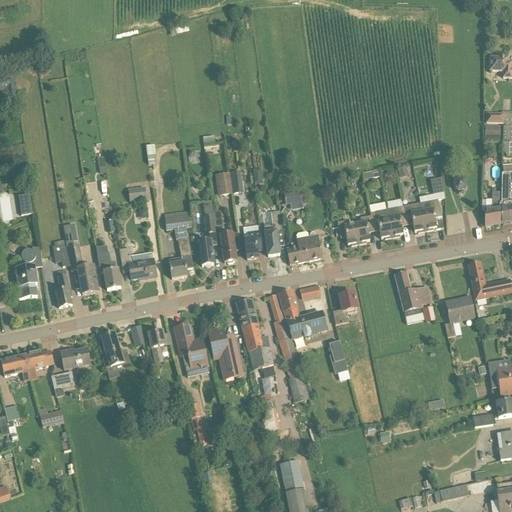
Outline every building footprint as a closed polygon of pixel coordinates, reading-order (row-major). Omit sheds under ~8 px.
[(511,64),(508,64),(508,60),(490,59),(490,73),(503,73),(503,80),(511,79),(511,64)] [(486,125),(503,125),(503,116),(487,115),(486,125)] [(485,128),(485,137),(500,137),(500,128),(485,128)] [(214,137),(203,139),(204,146),(215,145),(214,137)] [(101,175),(106,174),(104,159),(98,160),(101,175)] [(405,168),(397,171),(399,178),(408,175),(405,168)] [(501,196),(501,225),(511,223),(511,171),(502,173),(502,177),(501,196)] [(239,174),(230,175),(232,195),(242,194),(239,174)] [(219,197),(232,195),(230,175),(216,177),(219,197)] [(459,195),(464,194),(464,192),(466,189),(465,182),(462,180),(461,178),(456,179),(456,181),(456,182),(454,184),(455,191),(458,193),(459,195)] [(445,194),(444,181),(434,183),(436,195),(445,194)] [(129,193),(131,203),(146,201),(145,189),(139,190),(138,186),(133,187),(133,192),(129,193)] [(283,190),(284,196),(285,206),(301,204),(300,193),(291,195),(291,189),(283,190)] [(501,225),(501,196),(493,195),(492,210),(485,211),(485,228),(501,225)] [(19,216),(31,216),(30,197),(19,197),(19,216)] [(387,210),(402,207),(400,201),(386,204),(387,210)] [(420,205),(426,234),(433,232),(433,231),(436,230),(437,231),(444,230),(442,220),(439,221),(438,218),(441,218),(438,201),(420,205)] [(370,213),(385,211),(385,204),(369,206),(370,213)] [(407,225),(412,224),(414,234),(418,234),(418,235),(426,234),(420,205),(403,208),(407,225)] [(387,211),(392,240),(400,239),(399,237),(403,237),(401,226),(407,225),(403,208),(397,209),(387,211)] [(287,218),(290,213),(284,210),(281,214),(287,218)] [(370,215),(371,218),(373,231),(379,230),(381,241),(385,240),(385,242),(392,240),(387,211),(370,215)] [(166,233),(175,232),(187,230),(192,229),(190,213),(164,216),(166,233)] [(282,232),(280,214),(273,214),(271,217),(273,227),(266,228),(264,230),(268,259),(280,257),(276,233),(282,232)] [(206,236),(216,234),(214,218),(205,220),(206,236)] [(354,221),(359,247),(366,245),(366,244),(370,243),(368,232),(373,231),(371,218),(354,221)] [(359,247),(354,221),(337,224),(340,238),(345,237),(348,247),(351,247),(351,248),(359,247)] [(188,240),(187,230),(175,232),(176,242),(188,240)] [(262,252),(260,233),(249,235),(249,241),(244,242),(247,262),(258,260),(257,253),(262,252)] [(311,239),(298,241),(296,242),(298,249),(287,251),(290,267),(322,261),(317,235),(314,233),(312,234),(311,236),(311,239)] [(211,268),(211,267),(214,267),(211,248),(217,247),(216,234),(206,236),(207,243),(199,244),(202,268),(205,268),(205,269),(206,269),(207,270),(208,270),(209,270),(209,269),(210,269),(210,268),(211,268)] [(232,236),(220,237),(224,265),(226,264),(228,266),(233,266),(234,263),(236,263),(232,236)] [(63,269),(70,268),(67,250),(65,242),(58,244),(58,243),(54,244),(54,248),(52,248),(55,265),(62,264),(63,269)] [(78,248),(67,250),(70,268),(71,274),(78,273),(83,297),(99,294),(93,267),(82,270),(78,248)] [(42,267),(39,251),(32,250),(32,253),(31,253),(30,253),(28,253),(27,253),(25,254),(24,255),(23,256),(23,257),(23,258),(22,259),(22,260),(22,261),(23,262),(23,263),(24,264),(25,265),(26,266),(28,266),(29,267),(31,266),(33,266),(34,265),(34,268),(42,267)] [(130,250),(119,252),(123,273),(129,272),(131,282),(146,280),(146,281),(156,279),(153,262),(132,266),(130,250)] [(180,253),(181,260),(191,258),(190,251),(180,253)] [(108,254),(97,256),(99,265),(103,264),(104,273),(104,274),(107,292),(121,290),(117,271),(111,272),(108,254)] [(193,270),(191,258),(181,260),(182,265),(169,267),(172,281),(187,278),(186,271),(193,270)] [(480,265),(468,268),(476,302),(511,294),(509,282),(485,287),(480,265)] [(18,281),(18,287),(19,293),(20,293),(20,295),(18,296),(19,302),(37,299),(36,291),(35,287),(37,286),(34,268),(27,269),(27,268),(22,270),(16,271),(16,272),(14,273),(18,281)] [(65,272),(57,274),(61,293),(55,294),(59,310),(72,307),(70,299),(72,299),(70,290),(67,278),(66,278),(65,272)] [(394,278),(403,311),(405,319),(422,315),(421,310),(423,310),(422,307),(430,305),(428,297),(430,296),(429,293),(428,294),(427,289),(411,293),(406,275),(394,278)] [(292,293),(279,297),(292,341),(303,338),(303,339),(305,341),(308,342),(311,340),(311,337),(311,336),(327,332),(322,314),(298,321),(295,311),(296,311),(292,293)] [(349,324),(346,313),(357,311),(354,295),(339,298),(342,313),(333,315),(336,327),(349,324)] [(462,303),(446,307),(449,322),(465,319),(466,322),(474,320),(470,299),(461,301),(462,303)] [(273,368),(268,349),(266,338),(260,340),(257,327),(251,302),(237,306),(254,372),(261,370),(263,377),(270,375),(271,377),(275,376),(274,371),(273,367),(273,368)] [(431,309),(423,310),(427,324),(435,322),(431,309)] [(289,341),(284,322),(274,325),(279,344),(280,344),(289,380),(287,381),(294,404),(307,401),(290,341),(289,341)] [(453,325),(445,326),(447,340),(456,338),(453,325)] [(185,369),(190,367),(191,372),(208,369),(201,341),(193,343),(189,327),(174,331),(181,358),(183,358),(185,369)] [(140,329),(131,331),(137,349),(146,346),(140,329)] [(214,361),(220,360),(225,382),(242,378),(234,338),(225,340),(223,330),(208,334),(214,361)] [(163,333),(148,336),(151,351),(152,351),(155,365),(163,364),(160,349),(166,348),(163,333)] [(101,340),(110,369),(106,370),(109,380),(118,377),(115,367),(124,364),(115,336),(101,340)] [(348,373),(340,344),(329,347),(337,376),(348,373)] [(70,352),(60,354),(64,372),(90,366),(87,351),(71,354),(70,352)] [(26,365),(28,373),(35,371),(47,368),(44,353),(26,357),(28,364),(26,365)] [(21,375),(28,373),(26,365),(28,364),(26,357),(0,363),(4,379),(21,375)] [(511,395),(511,370),(511,371),(498,373),(497,365),(489,366),(488,365),(492,391),(492,390),(500,389),(501,397),(511,395)] [(478,369),(480,377),(486,376),(485,368),(478,369)] [(72,374),(52,378),(54,391),(60,390),(60,391),(75,388),(72,374)] [(313,397),(310,385),(305,387),(308,399),(313,397)] [(60,390),(54,391),(56,399),(64,397),(62,390),(60,391),(60,390)] [(270,396),(257,399),(258,405),(271,402),(270,396)] [(442,402),(435,403),(437,411),(444,409),(442,402)] [(497,412),(494,413),(495,421),(499,420),(511,418),(511,402),(496,405),(497,412)] [(420,404),(412,405),(413,413),(421,411),(420,404)] [(191,421),(201,419),(198,406),(188,408),(191,421)] [(17,408),(5,410),(8,423),(20,420),(17,408)] [(39,412),(40,419),(43,429),(64,424),(61,413),(49,416),(47,410),(39,412)] [(491,416),(473,419),(475,430),(493,427),(491,416)] [(10,436),(8,427),(0,429),(2,438),(10,436)] [(253,433),(257,451),(265,449),(261,431),(253,433)] [(388,433),(379,435),(381,445),(390,443),(388,433)] [(511,433),(496,436),(500,463),(511,461),(511,433)] [(286,496),(304,492),(298,463),(283,466),(280,467),(286,496)] [(485,473),(474,474),(475,483),(485,482),(485,473)] [(431,489),(430,482),(422,484),(424,491),(431,489)] [(492,482),(469,484),(470,494),(494,492),(492,482)] [(496,494),(498,511),(511,511),(511,484),(496,487),(498,494),(496,494)] [(466,486),(434,494),(437,505),(469,497),(466,486)] [(0,504),(10,500),(5,489),(0,491),(0,504)] [(401,502),(399,502),(401,510),(413,507),(411,500),(410,500),(401,502)]
